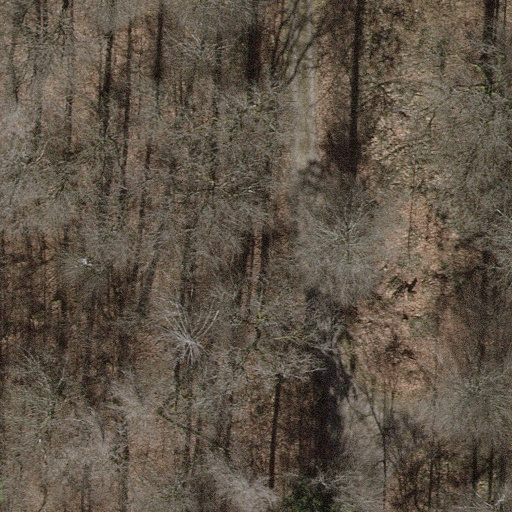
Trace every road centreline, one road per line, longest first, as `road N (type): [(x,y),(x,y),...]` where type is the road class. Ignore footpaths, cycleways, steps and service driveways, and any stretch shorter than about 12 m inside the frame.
road 1 (track): [(305,0),(333,393),(381,413),(441,423)]
road 2 (track): [(350,511),(511,367)]
